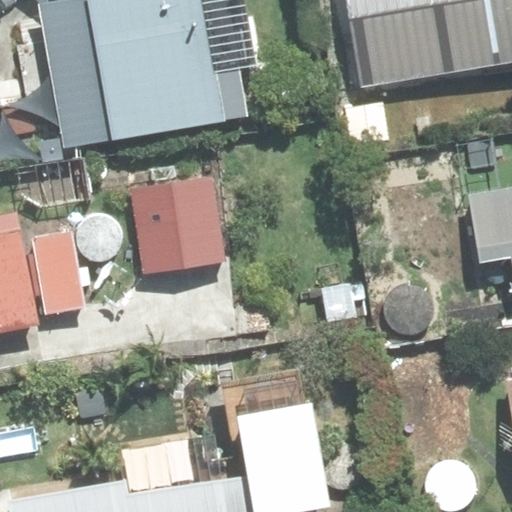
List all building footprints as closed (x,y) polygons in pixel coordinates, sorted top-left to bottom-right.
[(53,0),(55,9),(35,13),(60,151),(108,142),(109,148),(218,127),(195,0),(53,0)] [(418,0),(386,0),(388,9),(419,4),(418,0)] [(181,162),(185,208),(213,207),(209,160),(181,162)] [(511,193),(463,201),(473,270),(506,264),(511,303),(511,302),(511,193)] [(0,338),(34,331),(10,218),(0,220),(0,338)] [(29,244),(42,321),(81,315),(77,293),(88,291),(85,272),(73,274),(66,238),(29,244)] [(218,241),(198,242),(199,263),(219,262),(218,241)] [(511,384),(503,386),(511,454),(511,384)] [(230,428),(240,484),(114,506),(115,511),(319,511),(303,416),(230,428)]
